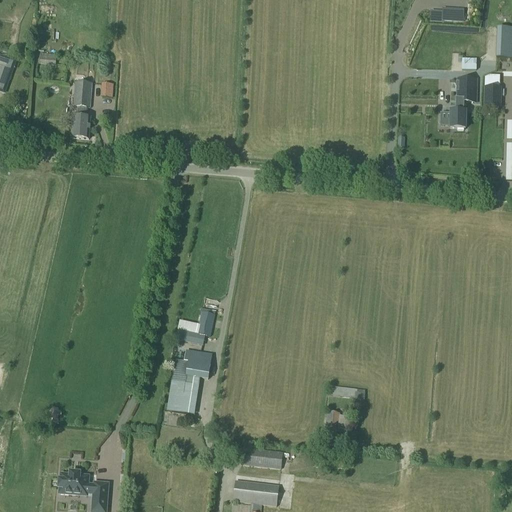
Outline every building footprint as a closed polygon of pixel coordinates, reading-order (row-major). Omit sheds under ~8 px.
[(438,23),(439,12),(431,12),(430,23),(438,23)] [(57,56),(40,54),(39,66),(55,68),(57,56)] [(0,86),(8,62),(0,59),(0,86)] [(462,61),(462,71),(476,71),(476,61),(462,61)] [(477,81),(457,80),(456,104),(457,104),(464,104),(477,105),(477,81)] [(74,108),(90,109),(92,85),(76,84),(74,108)] [(484,88),(484,109),(501,109),(501,89),(499,89),(484,88)] [(447,114),(446,122),(450,122),(450,130),(457,130),(457,132),(463,132),(463,130),(465,130),(466,113),(464,113),(464,104),(457,104),(457,113),(450,113),(450,114),(447,114)] [(91,120),(73,118),(71,140),(89,141),(91,120)] [(203,348),(205,337),(211,339),(215,317),(202,314),(199,326),(180,322),(175,343),(203,348)] [(212,356),(186,352),(184,363),(210,367),(212,356)] [(175,361),(167,413),(191,417),(196,387),(197,379),(208,381),(210,367),(184,363),(175,361)] [(329,398),(364,402),(365,402),(366,392),(330,388),(329,398)] [(326,413),(322,446),(337,448),(338,433),(340,418),(341,415),(326,413)] [(340,418),(338,433),(350,434),(352,419),(340,418)] [(283,455),(243,451),(241,466),(281,471),(283,455)] [(316,470),(348,471),(349,460),(316,458),(316,470)] [(70,474),(69,476),(60,475),(60,481),(59,481),(58,490),(68,490),(68,496),(78,497),(78,495),(93,496),(91,511),(105,511),(108,486),(94,485),(94,487),(88,486),(88,478),(79,477),(80,475),(70,474)] [(276,509),(279,488),(236,483),(233,504),(257,507),(262,507),(276,509)]
